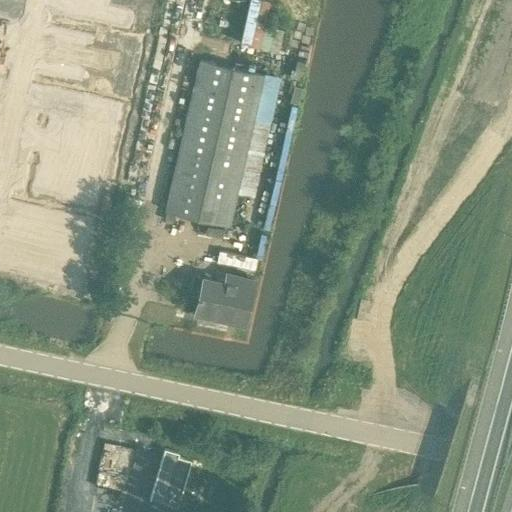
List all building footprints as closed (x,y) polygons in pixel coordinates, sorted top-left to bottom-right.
[(262,0),(250,0),(242,38),(266,44),(275,3),(262,0)] [(0,9),(0,276),(86,295),(142,41),(0,9)] [(231,225),(264,74),(200,59),(166,210),(231,225)] [(245,325),(255,280),(228,274),(226,283),(204,278),(196,314),(245,325)] [(178,452),(165,449),(150,499),(164,502),(178,452)] [(64,511),(78,511),(89,465),(75,462),(64,511)]
